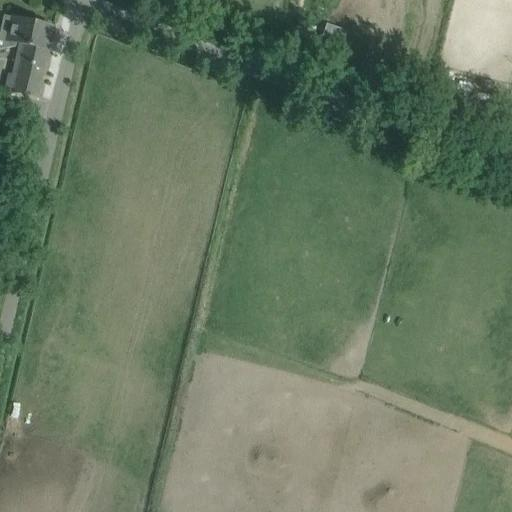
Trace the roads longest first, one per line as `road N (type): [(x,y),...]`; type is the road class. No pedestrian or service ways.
road 1 (unclassified): [(511,158),(91,0)]
road 2 (unclassified): [(0,326),(75,0)]
